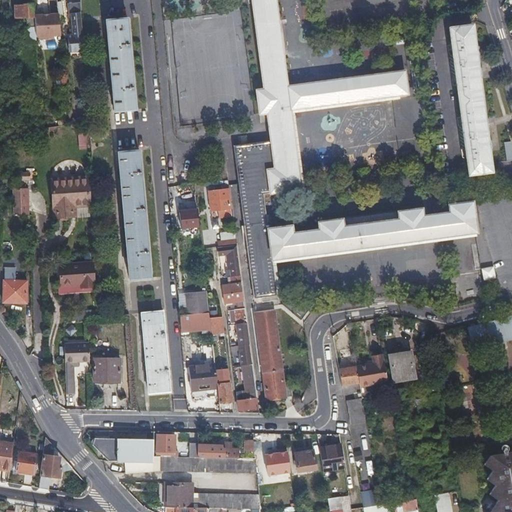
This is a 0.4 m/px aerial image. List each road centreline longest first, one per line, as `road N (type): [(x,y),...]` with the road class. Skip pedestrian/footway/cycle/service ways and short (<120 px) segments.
road 1 (residential): [(181,422),(312,421),(323,402),(317,336),(329,319),(383,309),(455,318),(511,304)]
road 2 (residential): [(144,0),(181,422)]
road 3 (unknown): [(37,397),(35,178)]
road 4 (residential): [(52,422),(181,422)]
